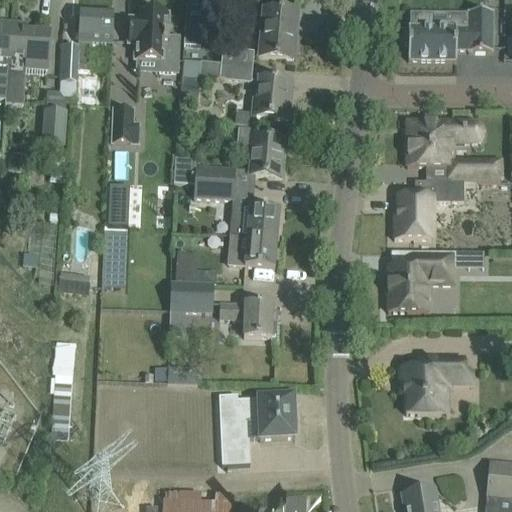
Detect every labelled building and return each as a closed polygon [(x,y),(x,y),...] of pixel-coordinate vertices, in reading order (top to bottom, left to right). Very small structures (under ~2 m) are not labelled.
[(212,10),(198,9),(186,8),(183,48),(201,49),(203,20),(211,21),(212,10)] [(296,33),(297,15),(263,12),(263,15),(260,51),(259,60),(273,61),(293,63),(295,44),(291,44),(292,33),(296,33)] [(62,50),(60,87),(77,87),(78,74),(90,75),(91,45),(101,46),(112,46),(113,14),(102,14),(79,13),(78,33),(78,45),(77,51),(62,50)] [(154,16),(140,16),(140,22),(129,21),(128,47),(135,47),(134,63),(159,64),(158,75),(177,76),(178,41),(167,41),(168,17),(164,17),(163,14),(155,14),(154,16)] [(492,56),(492,15),(468,15),(468,27),(431,27),(431,31),(408,31),(408,35),(404,35),(404,47),(408,47),(408,64),(456,64),(456,53),(468,54),(468,56),(492,56)] [(0,102),(5,103),(10,33),(0,32),(0,102)] [(10,33),(5,103),(5,107),(23,109),(26,63),(47,65),(49,36),(46,36),(46,33),(29,32),(29,35),(10,33)] [(253,59),(254,54),(222,51),(221,67),(252,70),(253,59)] [(251,86),(252,70),(221,67),(184,63),(181,100),(198,101),(200,81),(219,83),(251,86)] [(236,114),(235,127),(254,129),(255,119),(268,121),(287,123),(289,103),(285,102),(287,87),(291,87),(291,84),(271,83),(259,81),(256,116),(236,114)] [(133,127),(133,113),(113,113),(112,147),(138,148),(139,128),(133,127)] [(45,115),(43,146),(63,148),(65,116),(45,115)] [(180,125),(197,126),(197,123),(194,123),(195,116),(180,115),(180,125)] [(465,146),(465,125),(407,125),(407,126),(409,126),(409,138),(407,138),(407,170),(451,171),(450,185),(500,186),(500,165),(452,164),(452,146),(465,146)] [(205,130),(190,130),(189,143),(204,143),(205,130)] [(238,132),(236,156),(252,158),(250,179),(262,180),(282,182),(282,179),(278,179),(280,160),(284,161),(286,143),(255,140),(256,133),(238,132)] [(178,170),(177,187),(193,188),(234,190),(235,173),(203,171),(178,170)] [(394,222),(394,243),(431,243),(431,214),(433,214),(433,206),(463,206),(463,186),(414,185),(414,199),(397,199),(397,222),(394,222)] [(233,204),(234,190),(193,188),(193,202),(233,204)] [(127,229),(129,190),(110,189),(108,228),(127,229)] [(249,211),(233,210),(230,210),(228,239),(230,239),(276,243),(279,214),(249,211)] [(457,239),(457,212),(438,211),(437,239),(457,239)] [(459,211),(458,237),(484,238),(485,211),(459,211)] [(230,239),(228,268),(244,270),(254,271),(274,273),(276,243),(230,239)] [(198,258),(193,257),(176,255),(174,288),(196,288),(198,258)] [(23,256),(22,269),(36,270),(37,257),(23,256)] [(449,270),(449,256),(412,256),(412,270),(390,269),(388,269),(388,284),(388,295),(388,316),(428,316),(428,300),(428,295),(424,295),(424,288),(428,288),(455,288),(455,273),(455,270),(449,270)] [(212,319),(212,309),(213,289),(196,288),(174,288),(171,287),(170,317),(212,319)] [(218,307),(218,324),(228,324),(243,325),(243,341),(251,341),(271,342),(271,339),(276,339),(276,325),(272,325),(272,309),(252,308),(229,308),(218,307)] [(56,346),(50,443),(67,443),(72,346),(56,346)] [(448,418),(448,388),(464,388),(464,362),(418,362),(418,371),(400,371),(400,398),(406,398),(406,418),(448,418)] [(169,371),(168,388),(199,389),(200,372),(169,371)] [(223,468),(221,468),(222,470),(249,469),(249,467),(248,467),(247,442),(259,442),(259,444),(295,442),(293,401),(237,404),(239,442),(222,442),(223,468)] [(511,511),(511,469),(490,467),(487,500),(488,500),(486,511),(511,511)] [(229,511),(230,494),(163,491),(162,511),(229,511)] [(432,511),(430,494),(402,499),(404,511),(432,511)] [(306,511),(306,499),(285,498),(285,511),(306,511)]
